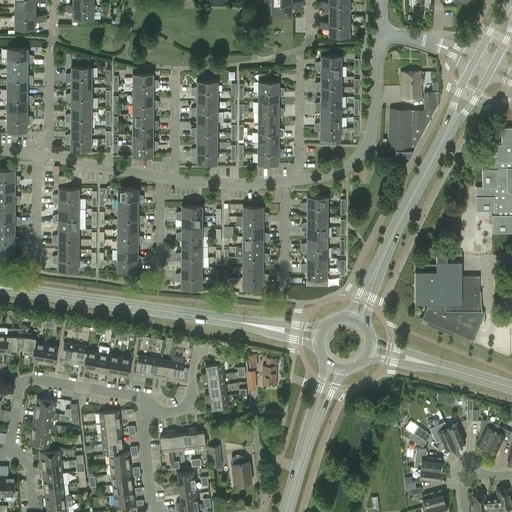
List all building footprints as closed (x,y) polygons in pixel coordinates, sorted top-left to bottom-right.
[(328,0),(323,0),(323,6),(328,7),(328,14),(348,14),(349,6),(351,6),(351,4),(328,3),(328,0)] [(290,13),(290,6),(290,3),(268,3),(268,5),(270,5),(270,13),(290,13)] [(73,5),(67,5),(67,11),(73,11),(72,18),(82,18),(93,18),(93,10),(95,10),(95,8),(73,8),(73,5)] [(12,15),(12,17),(35,17),(35,20),(40,20),(40,14),(35,14),(35,7),(14,6),(14,15),(12,15)] [(328,14),(328,21),(328,24),(350,24),(350,22),(348,22),(348,14),(328,14)] [(34,28),(35,20),(35,17),(12,17),(12,19),(14,19),(14,28),(34,28)] [(328,21),(323,21),(323,27),(328,27),(328,34),(348,35),(348,26),(350,26),(350,24),(328,24),(328,21)] [(5,58),(31,58),(31,55),(26,55),(26,48),(5,48),(5,58)] [(315,65),(341,65),(341,55),(320,54),(320,61),(315,61),(315,65)] [(88,56),(72,56),(72,66),(88,66),(88,56)] [(5,58),(5,68),(26,69),(26,62),(31,62),(31,58),(5,58)] [(320,68),(320,75),(341,75),(341,65),(315,65),(314,68),(320,68)] [(64,77),(91,77),(91,66),(88,66),(72,66),(70,66),(70,73),(64,73),(64,77)] [(5,68),(5,79),(31,79),(31,75),(26,75),(26,69),(5,68)] [(131,83),(157,83),(157,80),(152,80),(152,73),(132,72),(131,83)] [(421,98),(420,83),(422,83),(422,79),(420,79),(420,72),(401,72),(401,98),(421,98)] [(268,73),(260,73),(260,80),(257,80),(257,91),(283,91),(283,87),(278,87),(278,80),(268,80),(268,73)] [(314,81),(314,85),(340,86),(341,75),(320,75),(320,81),(314,81)] [(70,80),(70,87),(91,87),(91,77),(64,77),(64,80),(70,80)] [(5,79),(5,89),(26,89),(26,82),(31,82),(31,79),(5,79)] [(190,90),(217,90),(217,80),(196,80),(196,87),(190,86),(190,90)] [(432,82),(432,91),(423,92),(424,110),(389,108),(387,150),(395,150),(395,158),(408,160),(413,150),(438,103),(437,92),(437,82),(432,82)] [(131,83),(131,93),(152,93),(152,86),(157,87),(157,83),(131,83)] [(320,88),(320,96),(340,96),(340,86),(314,85),(314,88),(320,88)] [(64,93),(64,97),(90,97),(91,87),(70,87),(70,93),(64,93)] [(5,89),(5,99),(31,99),(31,95),(26,95),(26,89),(5,89)] [(196,94),(196,101),(217,101),(217,90),(190,90),(190,94),(196,94)] [(257,91),(257,101),(278,101),(278,94),(283,95),(283,91),(257,91)] [(131,93),(131,104),(157,104),(157,100),(152,100),(152,93),(131,93)] [(314,102),(314,106),(340,106),(340,96),(320,96),(319,102),(314,102)] [(70,100),(70,107),(90,107),(90,97),(64,97),(64,100),(70,100)] [(5,99),(5,109),(26,109),(26,102),(31,102),(31,99),(5,99)] [(190,107),(190,111),(217,111),(217,101),(196,101),(196,107),(190,107)] [(257,101),(257,111),(283,111),(283,108),(278,108),(278,101),(257,101)] [(131,104),(131,114),(152,114),(152,107),(157,107),(157,104),(131,104)] [(320,109),(319,116),(340,116),(340,106),(314,106),(314,109),(320,109)] [(64,114),(64,117),(90,118),(90,107),(70,107),(69,114),(64,114)] [(5,109),(5,119),(31,120),(31,116),(26,116),(26,109),(5,109)] [(196,114),(196,121),(216,121),(217,111),(190,111),(190,114),(196,114)] [(257,111),(257,121),(278,122),(278,115),(283,115),(283,111),(257,111)] [(131,114),(131,124),(157,124),(157,121),(152,121),(152,114),(131,114)] [(314,123),(314,126),(340,127),(340,116),(319,116),(319,123),(314,123)] [(69,121),(69,128),(90,128),(90,118),(64,117),(64,121),(69,121)] [(31,123),(31,120),(5,119),(5,130),(26,130),(26,123),(31,123)] [(190,127),(190,131),(216,131),(216,121),(196,121),(196,128),(190,127)] [(257,121),(257,132),(283,132),(283,128),(278,128),(278,122),(257,121)] [(131,124),(131,134),(152,134),(152,128),(157,128),(157,124),(131,124)] [(340,137),(340,127),(314,126),(314,129),(319,129),(319,137),(340,137)] [(511,126),(501,127),(501,144),(489,144),(490,169),(482,169),(482,186),(475,186),(475,211),(491,211),(492,232),(511,232),(511,126)] [(64,134),(64,138),(90,138),(90,128),(69,128),(69,134),(64,134)] [(195,135),(195,141),(216,142),(216,131),(190,131),(190,135),(195,135)] [(257,132),(257,142),(278,142),(278,135),(283,135),(283,132),(257,132)] [(131,134),(131,144),(157,145),(157,141),(151,141),(152,134),(131,134)] [(90,149),(90,138),(64,138),(64,141),(69,142),(69,148),(90,149)] [(190,148),(190,152),(216,152),(216,142),(195,141),(195,148),(190,148)] [(257,142),(257,152),(283,152),(283,149),(277,149),(278,142),(257,142)] [(157,148),(157,145),(131,144),(131,155),(151,155),(151,148),(157,148)] [(216,162),(216,152),(190,152),(190,155),(195,155),(195,162),(216,162)] [(283,156),(283,152),(257,152),(257,163),(277,163),(278,156),(283,156)] [(0,179),(19,179),(19,176),(13,176),(14,169),(0,168),(0,179)] [(0,179),(0,189),(13,190),(14,183),(19,183),(19,179),(0,179)] [(52,198),(78,198),(78,187),(57,187),(57,194),(52,194),(52,198)] [(99,198),(104,198),(114,198),(114,188),(99,188),(99,198)] [(116,198),(142,199),(142,195),(137,195),(137,188),(116,188),(116,198)] [(0,189),(0,199),(19,200),(19,196),(13,196),(13,190),(0,189)] [(300,206),(327,206),(327,196),(306,195),(306,202),(301,202),(300,206)] [(57,201),(57,208),(78,208),(78,198),(52,198),(52,201),(57,201)] [(116,198),(116,209),(137,209),(137,202),(142,202),(142,199),(116,198)] [(0,199),(0,209),(13,210),(13,203),(19,203),(19,200),(0,199)] [(175,215),(201,215),(201,205),(181,205),(181,212),(175,211),(175,215)] [(242,216),(268,216),(268,212),(263,212),(263,206),(242,205),(242,216)] [(306,209),(306,216),(327,216),(327,206),(300,206),(300,209),(306,209)] [(52,214),(52,218),(78,218),(78,208),(57,208),(57,214),(52,214)] [(0,209),(0,220),(19,220),(19,217),(13,217),(13,210),(0,209)] [(116,209),(116,219),(142,219),(142,215),(137,215),(137,209),(116,209)] [(181,219),(181,226),(201,226),(201,215),(175,215),(175,219),(181,219)] [(242,216),(242,226),(263,226),(263,219),(268,219),(268,216),(242,216)] [(300,222),(300,226),(327,226),(327,216),(306,216),(306,222),(300,222)] [(57,221),(57,228),(77,228),(78,218),(52,218),(51,221),(57,221)] [(116,219),(116,229),(137,229),(137,222),(142,222),(142,219),(116,219)] [(0,220),(0,230),(13,230),(13,224),(19,224),(19,220),(0,220)] [(175,232),(175,236),(201,236),(201,226),(181,226),(181,232),(175,232)] [(242,226),(242,236),(268,237),(268,233),(262,233),(263,226),(242,226)] [(306,229),(306,236),(327,237),(327,226),(300,226),(300,229),(306,229)] [(51,235),(51,238),(77,239),(77,228),(57,228),(57,235),(51,235)] [(116,229),(116,239),(142,239),(142,236),(137,236),(137,229),(116,229)] [(0,230),(0,240),(19,240),(19,237),(13,237),(13,230),(0,230)] [(181,239),(181,246),(201,246),(201,236),(175,236),(175,239),(181,239)] [(242,236),(242,247),(262,247),(263,240),(268,240),(268,237),(242,236)] [(300,243),(300,246),(326,247),(327,237),(306,236),(306,243),(300,243)] [(57,242),(57,249),(77,249),(77,239),(51,238),(51,242),(57,242)] [(116,239),(116,249),(136,249),(137,243),(142,243),(142,239),(116,239)] [(19,244),(19,240),(0,240),(0,258),(5,259),(5,251),(13,251),(13,244),(19,244)] [(175,252),(175,256),(201,256),(201,246),(181,246),(181,252),(175,252)] [(305,250),(305,257),(326,257),(326,247),(300,246),(300,250),(305,250)] [(242,247),(242,257),(267,257),(267,253),(262,253),(262,247),(242,247)] [(436,247),(435,253),(435,264),(414,263),(414,303),(426,303),(426,306),(421,318),(432,322),(431,324),(452,333),(453,331),(471,339),(481,316),(483,316),(482,312),(481,309),(481,307),(481,303),(480,298),(480,296),(480,294),(480,291),(479,291),(479,275),(461,275),(461,254),(461,253),(446,253),(446,247),(436,247)] [(51,255),(51,259),(77,259),(77,249),(57,249),(57,255),(51,255)] [(116,249),(116,259),(141,260),(141,256),(136,256),(136,249),(116,249)] [(181,259),(180,266),(201,266),(201,256),(175,256),(175,259),(181,259)] [(242,257),(241,267),(262,267),(262,260),(267,260),(267,257),(242,257)] [(300,263),(300,267),(326,267),(326,257),(305,257),(305,263),(300,263)] [(77,270),(77,259),(51,259),(51,262),(57,262),(57,270),(77,270)] [(141,263),(141,260),(116,259),(115,270),(136,270),(136,263),(141,263)] [(175,273),(175,277),(201,277),(201,266),(180,266),(180,273),(175,273)] [(241,267),(241,277),(267,277),(267,274),(262,274),(262,267),(241,267)] [(326,277),(326,267),(300,267),(300,270),(305,270),(305,278),(314,278),(314,285),(328,285),(328,277),(326,277)] [(201,287),(201,277),(175,277),(175,280),(180,280),(180,287),(201,287)] [(237,277),(228,277),(223,277),(223,286),(228,286),(228,282),(237,283),(237,277)] [(267,281),(267,277),(241,277),(241,288),(262,288),(262,280),(267,281)] [(5,334),(5,353),(16,353),(17,333),(19,333),(19,328),(7,328),(7,334),(5,334)] [(24,336),(22,347),(21,353),(31,355),(32,355),(34,342),(35,337),(26,336),(26,329),(19,328),(19,333),(22,333),(22,336),(24,336)] [(175,339),(174,345),(189,348),(190,341),(175,339)] [(45,343),(34,342),(32,355),(31,355),(31,360),(42,362),(45,343)] [(60,360),(72,362),(75,344),(64,342),(60,360)] [(45,343),(42,362),(54,364),(57,345),(45,343)] [(87,346),(75,344),(72,362),(83,364),(84,357),(85,357),(86,350),(87,346)] [(97,352),(86,350),(85,357),(84,357),(83,364),(82,369),(94,371),(97,352)] [(108,354),(97,352),(94,371),(105,373),(108,354)] [(119,356),(108,354),(105,373),(116,375),(119,356)] [(134,373),(146,375),(149,357),(137,355),(134,373)] [(119,356),(116,375),(128,377),(131,358),(119,356)] [(160,359),(149,357),(146,375),(157,377),(160,359)] [(266,358),(266,366),(262,366),(262,384),(275,384),(275,366),(273,366),(272,358),(266,358)] [(171,361),(160,359),(157,377),(168,379),(171,361)] [(183,363),(171,361),(168,379),(180,381),(183,363)] [(201,373),(201,377),(222,374),(221,363),(204,365),(205,372),(201,373)] [(248,369),(249,388),(258,388),(257,369),(248,369)] [(222,374),(201,377),(202,380),(207,380),(208,387),(224,384),(222,374)] [(224,384),(208,387),(209,394),(204,394),(205,398),(225,395),(224,384)] [(225,395),(205,398),(205,402),(210,401),(211,409),(227,406),(225,395)] [(406,406),(410,406),(413,404),(413,400),(410,397),(407,397),(404,400),(404,404),(406,406)] [(34,409),(54,413),(56,401),(36,398),(34,409)] [(34,409),(32,421),(52,424),(53,417),(58,418),(59,414),(54,413),(34,409)] [(99,423),(119,421),(118,410),(98,412),(99,423)] [(476,443),(485,448),(498,424),(488,419),(480,419),(479,420),(479,431),(481,433),(476,443)] [(410,420),(405,427),(409,430),(415,434),(426,441),(431,435),(410,420)] [(32,421),(30,432),(50,435),(51,430),(54,431),(55,431),(56,430),(57,429),(57,425),(52,424),(32,421)] [(99,423),(100,433),(121,431),(119,421),(99,423)] [(455,445),(446,427),(444,421),(430,428),(436,442),(441,440),(445,449),(455,445)] [(446,427),(455,445),(464,441),(456,422),(446,427)] [(507,442),(511,431),(498,424),(485,448),(495,453),(503,439),(507,442)] [(191,428),(194,448),(205,447),(203,431),(196,432),(195,427),(191,428)] [(188,433),(181,434),(183,449),(194,448),(191,428),(188,428),(188,433)] [(161,452),(172,451),(170,430),(166,431),(167,435),(159,436),(161,452)] [(174,430),(170,430),(172,451),(183,449),(181,434),(174,434),(174,430)] [(100,433),(101,444),(122,441),(121,431),(100,433)] [(48,447),(50,435),(30,432),(29,443),(48,447)] [(422,446),(426,441),(415,434),(412,439),(422,446)] [(102,454),(109,454),(116,453),(116,452),(123,451),(122,441),(101,444),(102,454)] [(210,466),(222,465),(219,444),(208,446),(210,466)] [(414,466),(419,467),(440,469),(441,458),(426,457),(427,449),(416,447),(414,466)] [(41,463),(60,461),(59,450),(40,452),(41,463)] [(109,454),(110,464),(129,461),(128,451),(123,451),(116,452),(116,453),(109,454)] [(231,464),(233,484),(252,482),(249,462),(244,462),(243,455),(231,457),(232,464),(231,464)] [(41,463),(42,475),(62,473),(60,461),(41,463)] [(110,464),(111,474),(130,472),(129,461),(110,464)] [(438,480),(440,469),(419,467),(418,478),(438,480)] [(173,485),(194,482),(193,471),(177,473),(178,480),(173,481),(173,485)] [(42,475),(43,486),(63,484),(68,483),(67,472),(62,473),(42,475)] [(111,474),(112,484),(131,482),(130,472),(111,474)] [(14,476),(2,476),(2,495),(14,495),(14,476)] [(112,484),(113,495),(133,493),(131,482),(112,484)] [(178,488),(179,495),(195,493),(194,482),(173,485),(174,488),(178,488)] [(43,486),(45,497),(64,495),(63,484),(43,486)] [(491,504),(492,511),(511,511),(508,488),(495,490),(497,503),(491,504)] [(424,506),(443,501),(440,491),(421,496),(424,506)] [(134,503),(133,493),(113,495),(114,506),(134,503)] [(175,502),(176,506),(197,504),(195,493),(179,495),(180,502),(175,502)] [(492,511),(491,504),(486,505),(484,494),(472,496),(473,505),(473,511),(492,511)] [(70,495),(64,495),(45,497),(46,511),(68,511),(68,506),(65,506),(65,501),(71,500),(70,495)] [(443,511),(446,511),(443,501),(424,506),(425,511),(443,511)]
